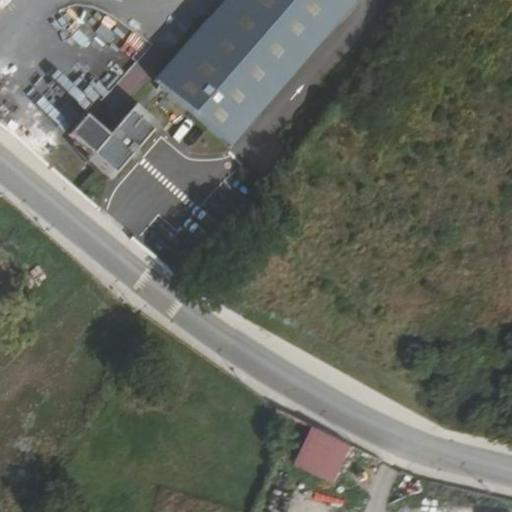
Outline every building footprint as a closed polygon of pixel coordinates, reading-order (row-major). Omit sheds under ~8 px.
[(227,0),(156,83),(232,148),(359,0),(227,0)] [(134,66),(143,51),(115,32),(105,47),(134,66)] [(137,108),(133,113),(155,132),(159,127),(137,108)] [(133,113),(95,156),(117,175),(133,156),(138,151),(155,132),(133,113)] [(42,157),(50,149),(31,130),(23,138),(42,157)] [(138,151),(133,156),(138,160),(142,155),(138,151)] [(117,175),(95,156),(89,163),(111,182),(117,175)] [(86,275),(65,296),(86,316),(107,294),(86,275)] [(354,448),(313,427),(295,463),(336,484),(354,448)]
